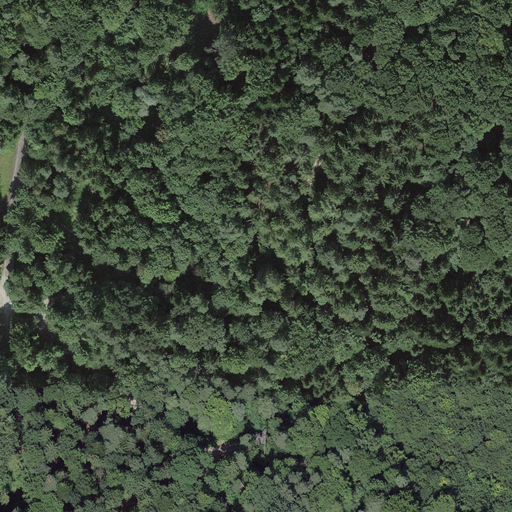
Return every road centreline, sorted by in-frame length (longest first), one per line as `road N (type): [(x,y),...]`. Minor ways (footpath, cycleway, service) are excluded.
road 1 (track): [(98,0),(26,145),(15,207),(17,313),(64,335),(200,462),(455,331),(511,322)]
road 2 (track): [(33,511),(17,313),(104,277),(213,276),(252,263),(313,174),(342,104),(380,53),(443,0)]
